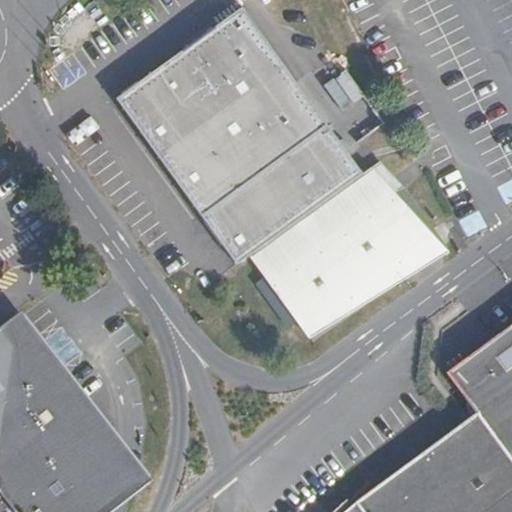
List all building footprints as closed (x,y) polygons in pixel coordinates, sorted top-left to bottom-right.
[(326,127),(241,10),(116,102),(160,162),(200,218),(235,266),(253,253),(361,175),(326,127)] [(344,73),(323,89),(346,120),(362,142),(382,125),(344,73)] [(396,178),(383,160),(361,175),(253,253),(311,334),(420,255),(424,234),(392,191),(396,178)] [(90,260),(71,236),(58,244),(78,270),(90,260)] [(15,319),(0,331),(0,496),(12,511),(82,511),(89,501),(95,481),(100,457),(98,443),(96,430),(88,415),(15,319)] [(511,511),(511,323),(446,374),(475,412),(415,456),(352,503),(342,511),(511,511)]
